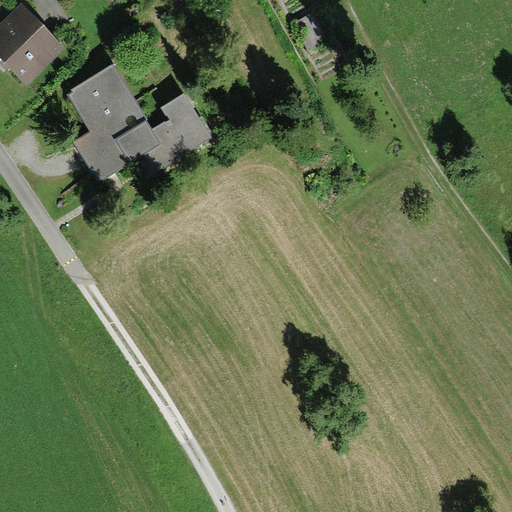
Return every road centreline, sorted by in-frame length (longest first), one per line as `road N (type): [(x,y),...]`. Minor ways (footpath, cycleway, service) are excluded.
road 1 (track): [(511,279),(420,151),(340,0)]
road 2 (track): [(224,511),(97,296)]
road 3 (residential): [(0,151),(97,296)]
